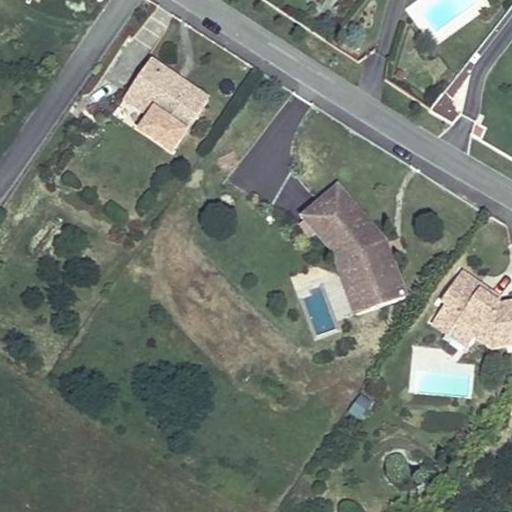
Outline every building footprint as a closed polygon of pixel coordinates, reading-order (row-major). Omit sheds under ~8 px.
[(151,61),(131,90),(142,97),(138,102),(154,113),(150,119),(140,133),(171,155),(208,101),(151,61)] [(142,97),(131,90),(124,101),(150,119),(154,113),(138,102),(142,97)] [(296,228),(307,241),(316,232),(334,252),(343,277),(356,273),(370,311),(405,298),(391,257),(386,259),(382,247),(385,241),(339,188),(304,218),(305,219),(296,228)] [(391,257),(385,241),(382,247),(386,259),(391,257)] [(356,273),(343,277),(356,316),(370,311),(356,273)] [(511,304),(500,306),(498,305),(480,292),(483,287),(462,273),(442,302),(446,305),(435,320),(452,332),(456,326),(474,339),(491,350),(511,346),(511,304)] [(480,292),(498,305),(501,300),(483,287),(480,292)] [(452,332),(435,320),(432,324),(467,349),(474,339),(456,326),(452,332)] [(348,412),(360,420),(371,404),(360,396),(348,412)]
